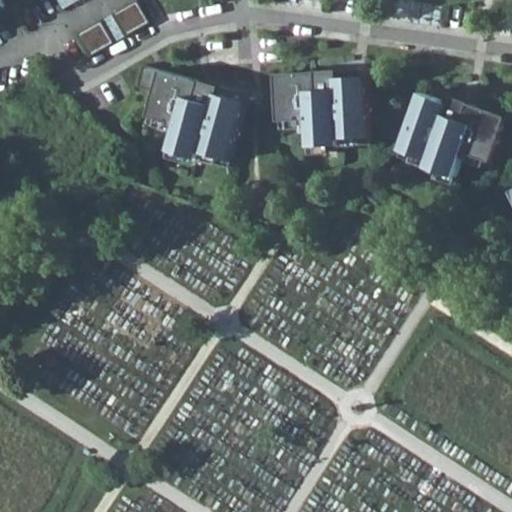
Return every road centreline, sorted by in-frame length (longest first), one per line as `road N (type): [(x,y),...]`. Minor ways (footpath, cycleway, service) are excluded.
road 1 (residential): [(511,52),(245,13)]
road 2 (residential): [(245,13),(172,28),(65,90)]
